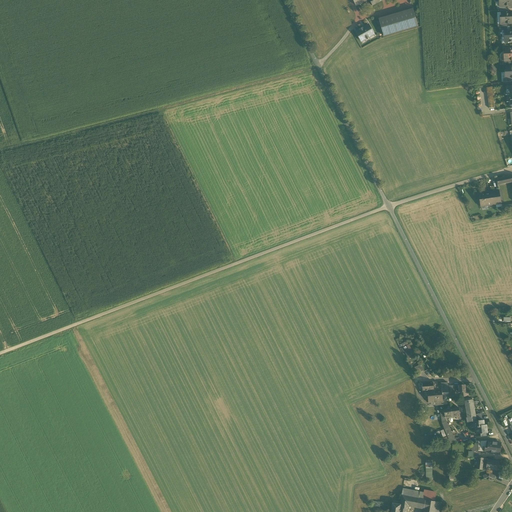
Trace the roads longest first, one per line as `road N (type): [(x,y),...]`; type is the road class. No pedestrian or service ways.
road 1 (unclassified): [(0,353),(387,207)]
road 2 (unclassified): [(387,207),(511,450)]
road 3 (unclassified): [(284,0),(387,207)]
road 4 (unclassified): [(387,207),(511,168)]
